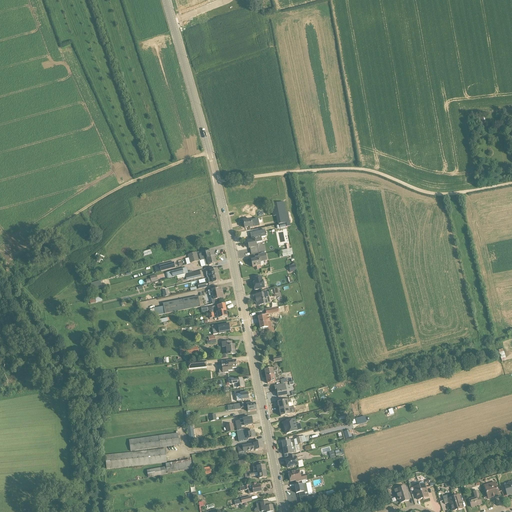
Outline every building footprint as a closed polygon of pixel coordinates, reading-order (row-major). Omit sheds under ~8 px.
[(287,227),(290,226),(287,213),(285,213),(283,203),(271,205),(273,216),(276,215),(278,225),(286,223),(287,227)] [(259,226),(258,219),(243,222),(244,228),(249,228),(249,229),(254,228),(259,226)] [(251,248),(256,247),(256,243),(262,242),(261,238),(266,237),(265,231),(250,234),(252,241),(247,242),(249,249),(251,248)] [(293,255),(292,249),(282,251),(283,257),(293,255)] [(198,262),(204,260),(204,261),(215,258),(214,257),(215,256),(214,255),(214,254),(213,251),(209,252),(209,251),(205,253),(205,254),(202,254),(203,257),(198,261),(198,262)] [(190,264),(198,262),(198,261),(196,253),(188,255),(190,264)] [(252,268),(256,267),(257,270),(261,269),(260,266),(259,262),(267,261),(265,254),(258,255),(259,258),(255,259),(255,260),(251,261),(252,268)] [(215,258),(204,261),(205,266),(208,266),(208,267),(212,265),(216,264),(215,260),(216,260),(215,258)] [(162,271),(173,268),(172,263),(161,266),(162,271)] [(206,275),(207,278),(211,277),(219,275),(217,270),(213,270),(205,272),(206,275)] [(185,275),(185,277),(186,281),(201,277),(199,272),(185,275)] [(220,282),(219,275),(211,277),(212,281),(208,282),(209,285),(217,283),(216,283),(220,282)] [(254,291),(264,289),(263,281),(262,281),(261,277),(253,279),(254,283),(253,283),(254,291)] [(100,281),(91,284),(90,291),(102,288),(100,281)] [(219,300),(223,299),(221,289),(212,291),(208,292),(209,295),(210,296),(211,301),(212,305),(219,304),(219,300)] [(258,306),(270,304),(268,293),(254,296),(255,302),(257,302),(258,306)] [(145,318),(164,315),(205,307),(203,297),(198,298),(198,297),(162,305),(163,307),(153,309),(153,310),(150,310),(150,312),(144,313),(145,318)] [(224,305),(217,306),(217,310),(208,312),(209,315),(226,311),(224,305)] [(258,317),(259,324),(267,322),(269,322),(268,315),(279,313),(278,308),(266,310),(267,315),(261,316),(261,317),(258,317)] [(206,319),(209,319),(214,318),(214,320),(218,319),(218,320),(222,320),(222,319),(227,318),(226,311),(209,315),(206,316),(206,319)] [(267,322),(259,324),(260,330),(266,328),(267,334),(274,333),(273,329),(271,329),(270,322),(269,322),(267,322)] [(228,324),(216,326),(217,334),(230,332),(228,324)] [(207,345),(216,343),(214,335),(208,337),(209,340),(206,340),(207,345)] [(232,346),(232,342),(223,343),(223,347),(227,347),(227,355),(221,355),(221,359),(228,359),(228,356),(235,355),(234,346),(232,346)] [(180,356),(198,354),(197,347),(180,350),(180,356)] [(498,351),(502,362),(506,360),(502,349),(498,351)] [(188,370),(207,368),(206,361),(188,363),(188,370)] [(236,361),(226,362),(222,362),(222,374),(228,374),(228,372),(232,371),(232,369),(236,368),(236,361)] [(278,375),(277,371),(277,368),(264,370),(266,377),(274,376),(278,375)] [(275,379),(274,376),(266,377),(267,384),(280,382),(279,379),(275,379)] [(229,385),(235,384),(236,389),(244,388),(243,382),(242,383),(242,380),(234,381),(234,378),(228,379),(229,385)] [(278,398),(287,396),(285,385),(274,387),(276,394),(277,394),(278,398)] [(236,398),(236,399),(236,402),(248,400),(247,393),(240,394),(241,397),(236,398)] [(279,410),(293,407),(292,400),(278,403),(279,410)] [(237,405),(234,405),(235,411),(241,410),(241,408),(247,407),(248,412),(256,411),(255,404),(247,405),(247,403),(237,405)] [(294,414),(293,407),(279,410),(280,417),(294,414)] [(240,420),(241,427),(253,425),(251,418),(240,420)] [(287,434),(297,431),(294,420),(284,423),(283,423),(283,424),(285,433),(286,434),(287,434)] [(225,426),(227,433),(234,432),(233,424),(225,426)] [(241,441),(247,440),(255,438),(254,431),(246,433),(240,435),(241,438),(241,441)] [(176,434),(129,441),(130,452),(179,445),(178,434),(178,432),(176,432),(176,434)] [(302,444),(302,443),(306,442),(304,436),(301,437),(300,437),(296,438),(298,445),(302,444)] [(294,447),(294,443),(293,440),(282,442),(283,449),(291,447),(294,447)] [(263,450),(262,443),(242,446),(237,448),(239,457),(247,456),(246,452),(255,451),(263,450)] [(285,458),(290,457),(289,455),(296,453),(295,450),(292,451),(291,447),(283,449),(284,455),(285,458)] [(105,456),(106,470),(167,463),(165,449),(105,456)] [(295,458),(294,456),(289,457),(290,460),(285,461),(287,469),(298,466),(296,458),(295,458)] [(165,465),(166,467),(147,471),(148,478),(167,474),(192,470),(191,460),(165,465)] [(266,472),(265,466),(261,466),(261,463),(256,464),(256,467),(253,468),(254,474),(257,473),(266,472)] [(288,474),(290,481),(298,479),(299,482),(306,480),(305,475),(300,477),(299,471),(288,474)] [(424,485),(423,482),(418,484),(423,499),(423,500),(428,498),(425,488),(424,485)] [(495,483),(484,486),(488,499),(499,496),(495,483)] [(240,492),(248,490),(249,495),(250,495),(261,492),(260,486),(257,487),(256,484),(239,487),(240,492)] [(300,496),(300,498),(301,504),(308,502),(307,496),(308,496),(306,484),(295,486),(296,494),(299,493),(300,496)] [(413,486),(414,488),(415,491),(418,500),(423,499),(418,484),(414,485),(413,486)] [(409,501),(405,487),(395,490),(398,501),(399,500),(400,500),(400,503),(409,501)] [(475,498),(469,500),(471,508),(482,505),(479,497),(477,491),(473,492),(475,498)] [(459,496),(453,498),(457,510),(457,511),(462,509),(459,500),(460,500),(459,496)] [(453,498),(448,499),(443,500),(445,505),(450,503),(452,511),(457,510),(453,498)] [(259,509),(259,511),(273,511),(274,511),(274,510),(273,509),(272,507),(271,502),(258,504),(259,509)]
